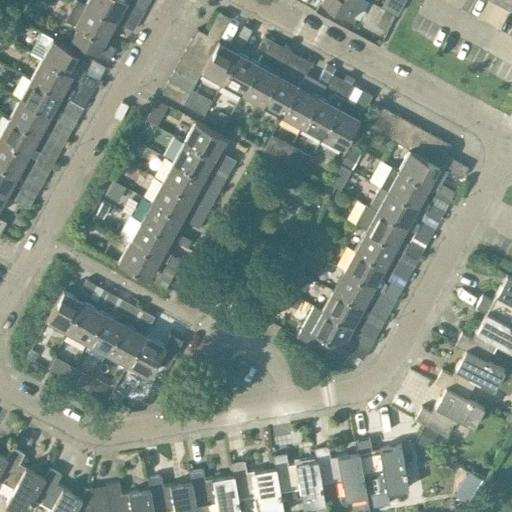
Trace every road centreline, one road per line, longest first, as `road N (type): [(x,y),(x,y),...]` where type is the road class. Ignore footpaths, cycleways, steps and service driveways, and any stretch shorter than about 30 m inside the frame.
road 1 (residential): [(0,384),(93,436),(340,393),(381,378),(508,138)]
road 2 (residential): [(171,0),(0,311)]
road 3 (residential): [(508,138),(272,8)]
